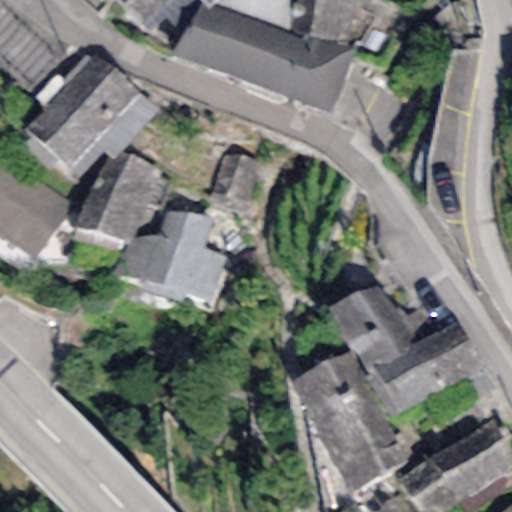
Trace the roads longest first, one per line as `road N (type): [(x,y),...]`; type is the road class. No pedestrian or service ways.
road 1 (residential): [(45,0),(115,52),(310,136),(356,167),(441,272),(511,381)]
road 2 (residential): [(492,0),(478,212),(491,273),(511,309)]
road 3 (tertiary): [(125,511),(0,382)]
